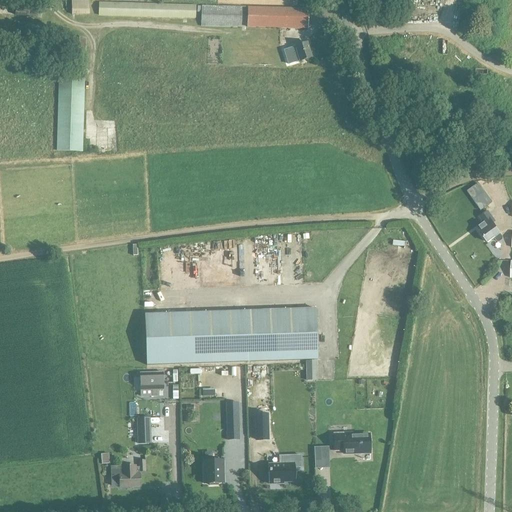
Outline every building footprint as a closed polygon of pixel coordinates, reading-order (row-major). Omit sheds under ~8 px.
[(89,14),(89,1),(72,1),(72,15),(89,14)] [(99,3),(99,16),(196,19),(196,6),(99,3)] [(16,5),(15,15),(35,18),(41,18),(42,9),(37,8),(16,5)] [(242,23),(242,19),(242,7),(201,6),(201,27),(241,28),(242,23)] [(248,7),(247,19),(247,23),(247,28),(308,29),(308,9),(248,7)] [(383,17),(381,7),(373,8),(375,18),(383,17)] [(495,43),(498,36),(491,34),(488,41),(495,43)] [(68,38),(68,64),(86,64),(86,39),(68,38)] [(307,43),(290,48),(283,51),(288,65),(300,61),(311,57),(307,43)] [(59,78),(57,151),(82,152),(84,79),(59,78)] [(467,191),(481,210),(492,202),(479,183),(467,191)] [(489,212),(480,218),(488,228),(481,233),(488,243),(501,234),(494,224),(496,222),(489,212)] [(316,310),(145,315),(147,364),(318,360),(316,310)] [(307,381),(317,381),(316,361),(306,362),(307,381)] [(178,391),(235,390),(235,366),(178,367),(178,391)] [(162,373),(141,373),(141,390),(151,390),(151,396),(157,396),(157,390),(163,390),(162,373)] [(226,403),(227,430),(239,430),(238,403),(226,403)] [(268,413),(255,414),(256,441),(269,440),(268,413)] [(138,443),(151,443),(149,417),(137,417),(138,443)] [(335,438),(332,438),(333,444),(335,444),(335,449),(344,449),(344,454),(362,453),(362,450),(370,450),(370,435),(344,436),(344,433),(335,433),(335,438)] [(110,464),(109,454),(100,455),(101,464),(110,464)] [(267,480),(269,480),(269,485),(283,484),(283,482),(295,482),(295,468),(302,467),(302,455),(280,456),(281,464),(268,464),(269,473),(267,473),(267,480)] [(223,460),(204,461),(204,483),(210,483),(210,485),(218,485),(218,482),(224,482),(223,460)] [(139,461),(139,467),(135,467),(135,466),(122,466),(111,467),(111,486),(119,486),(119,487),(140,487),(139,476),(139,472),(145,472),(145,461),(139,461)]
